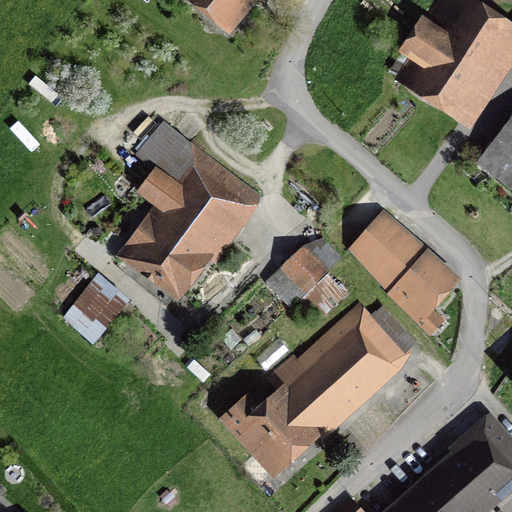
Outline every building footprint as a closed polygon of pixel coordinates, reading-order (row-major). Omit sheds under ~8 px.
[(194,0),(225,25),(246,0),(194,0)] [(416,84),(458,111),(511,29),(466,0),(438,0),(408,48),(430,63),(416,84)] [(511,122),(481,162),(511,184),(511,122)] [(164,277),(179,288),(252,191),(164,123),(136,156),(156,173),(142,192),(166,211),(159,220),(154,217),(129,251),(161,275),(159,277),(162,279),(164,277)] [(383,220),(356,249),(389,276),(382,284),(390,292),(388,293),(426,331),(438,318),(427,307),(451,281),(383,220)] [(292,304),(340,258),(322,240),(301,249),(302,249),(270,280),(292,304)] [(114,319),(126,304),(95,277),(64,318),(93,343),(97,338),(104,344),(121,325),(114,319)] [(229,417),(274,467),(413,340),(383,307),(372,317),(361,304),(298,360),(294,356),(269,379),(279,390),(274,395),(279,400),(261,415),(248,400),(229,417)] [(453,447),(461,455),(396,511),(473,511),(511,478),(511,440),(490,415),(453,447)] [(335,511),(362,511),(350,498),(335,511)]
